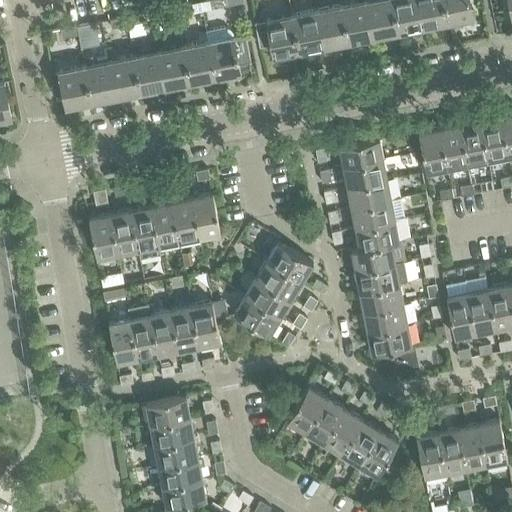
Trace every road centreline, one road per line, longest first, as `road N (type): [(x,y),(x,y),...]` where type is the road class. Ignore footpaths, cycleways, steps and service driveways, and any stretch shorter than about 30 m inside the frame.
road 1 (residential): [(511,68),(245,121)]
road 2 (residential): [(86,399),(47,159)]
road 3 (residential): [(245,121),(47,159)]
road 4 (residential): [(511,366),(392,391),(345,351)]
road 5 (residential): [(316,511),(251,472),(226,374)]
road 6 (residential): [(345,351),(330,259),(266,218)]
road 7 (residential): [(47,159),(16,0)]
road 8 (residential): [(226,374),(86,399)]
road 9 (residential): [(345,351),(226,374)]
